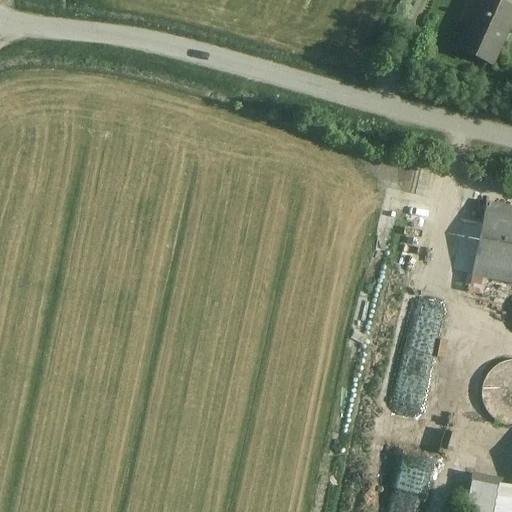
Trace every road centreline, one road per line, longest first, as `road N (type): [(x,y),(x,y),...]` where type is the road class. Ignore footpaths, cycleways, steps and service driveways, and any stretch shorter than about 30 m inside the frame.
road 1 (residential): [(0,18),(149,44),(511,138)]
road 2 (unknown): [(446,122),(394,400)]
